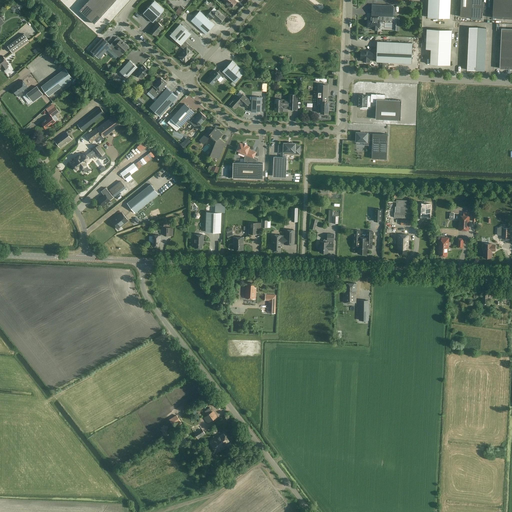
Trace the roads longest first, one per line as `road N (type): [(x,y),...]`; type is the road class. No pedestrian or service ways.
road 1 (tertiary): [(142,261),(511,275)]
road 2 (unclassified): [(309,511),(149,302),(142,261)]
road 3 (unclassified): [(346,75),(338,130),(230,123),(185,79)]
road 4 (unclassified): [(85,259),(80,216),(0,109)]
road 5 (unclassified): [(511,82),(346,75)]
road 6 (track): [(170,329),(53,394)]
